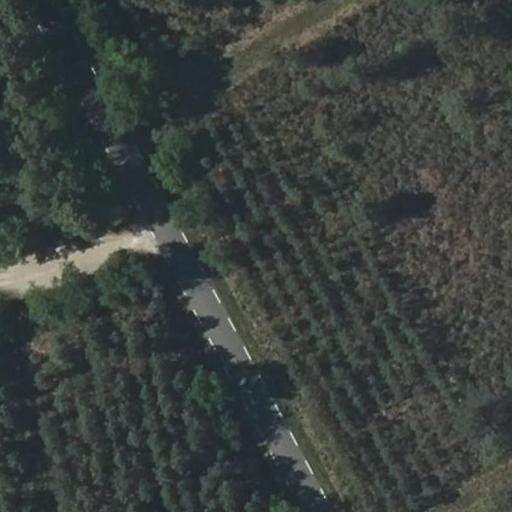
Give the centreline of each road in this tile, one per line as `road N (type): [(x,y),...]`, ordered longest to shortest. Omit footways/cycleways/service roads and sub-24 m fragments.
road 1 (tertiary): [(55,0),(328,511)]
road 2 (track): [(0,281),(187,247)]
